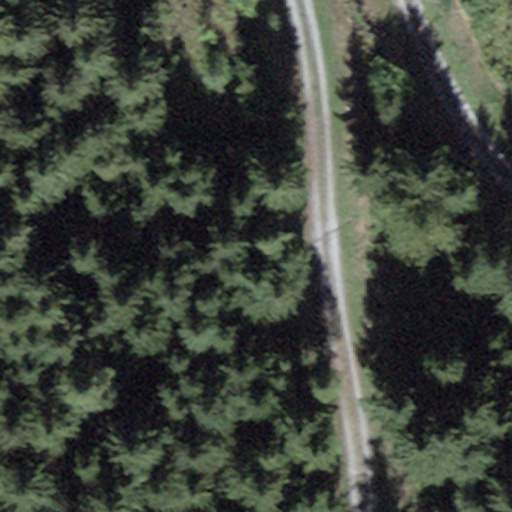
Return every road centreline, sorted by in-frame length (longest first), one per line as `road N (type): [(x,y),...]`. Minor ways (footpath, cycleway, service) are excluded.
road 1 (track): [(312,0),(328,83),(342,285),(373,511)]
road 2 (track): [(511,179),(474,130),(421,0)]
